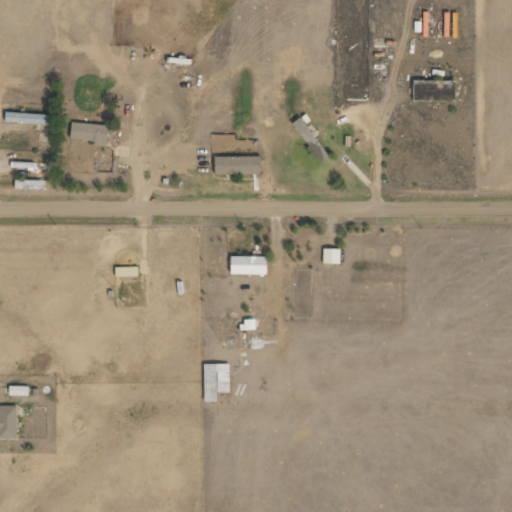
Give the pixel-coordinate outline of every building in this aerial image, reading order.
[(409,80),(409,101),(450,102),(451,81),(409,80)] [(289,123),(304,145),(313,139),(297,117),(289,123)] [(104,125),(69,123),(68,142),(103,144),(104,125)] [(256,157),(210,157),(210,175),(257,175),(256,157)] [(337,250),(321,249),(320,264),(337,265),(337,250)] [(262,275),(262,256),(225,257),(225,275),(262,275)] [(252,330),(252,321),(242,320),(241,329),(252,330)] [(10,396),(30,396),(30,386),(11,386),(10,396)] [(0,438),(18,439),(18,406),(0,405),(0,438)]
